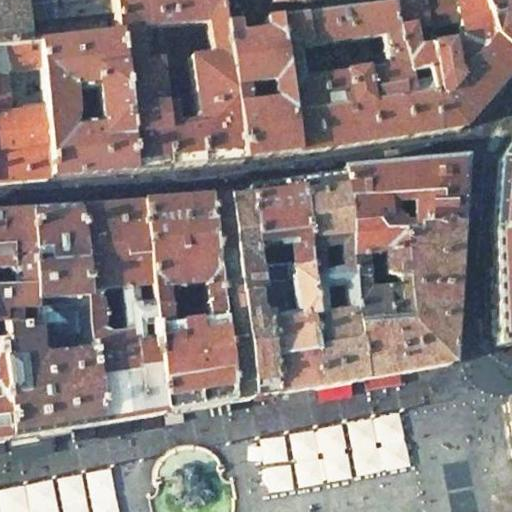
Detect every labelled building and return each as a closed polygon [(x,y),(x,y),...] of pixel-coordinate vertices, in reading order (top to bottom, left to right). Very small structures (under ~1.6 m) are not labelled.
[(21,25),(112,15),(110,0),(0,0),(0,50),(23,48),(21,25)] [(110,0),(112,15),(115,38),(122,107),(128,174),(184,169),(205,167),(239,164),(239,163),(220,28),(221,28),(217,0),(110,0)] [(511,56),(491,40),(478,0),(426,0),(390,5),(406,77),(426,74),(435,135),(458,131),(483,102),(511,68),(511,56)] [(511,56),(511,0),(478,0),(491,40),(511,56)] [(272,21),(291,157),(435,135),(426,74),(406,77),(390,5),(272,21)] [(262,34),(235,37),(233,26),(221,28),(220,28),(239,163),(266,160),(291,157),(272,21),(260,22),(262,34)] [(93,92),(95,110),(122,107),(115,38),(35,47),(41,115),(70,112),(69,95),(93,92)] [(48,180),(41,115),(35,47),(23,48),(0,50),(0,185),(48,181),(48,180)] [(72,128),(70,112),(41,115),(48,180),(128,174),(122,107),(95,110),(96,125),(72,128)] [(511,137),(496,161),(511,159),(511,137)] [(511,159),(496,161),(496,163),(491,235),(511,232),(511,159)] [(359,272),(358,269),(356,259),(383,256),(412,254),(411,228),(456,227),(460,160),(338,172),(338,176),(343,227),(345,272),(359,272)] [(345,272),(343,227),(338,176),(295,183),(305,269),(309,320),(303,321),(314,389),(338,385),(360,382),(347,285),(345,272)] [(243,198),(252,268),(280,265),(277,246),(292,244),(295,268),(288,269),(288,271),(295,270),(305,269),(295,183),(265,187),(243,191),(243,198)] [(272,396),(256,296),(252,268),(243,198),(223,200),(233,293),(249,400),(262,398),(272,396)] [(213,305),(227,404),(240,402),(249,400),(233,293),(223,200),(203,201),(213,305)] [(137,206),(148,299),(149,308),(150,315),(173,312),(171,291),(198,288),(201,307),(213,305),(203,201),(172,204),(169,204),(137,206)] [(73,211),(73,213),(75,263),(80,263),(96,426),(129,421),(161,415),(150,315),(149,308),(131,310),(130,300),(148,299),(137,206),(73,211)] [(0,346),(0,391),(6,441),(44,435),(50,434),(96,426),(80,263),(75,263),(73,213),(27,215),(31,289),(32,328),(0,330),(1,346),(0,346)] [(0,291),(31,289),(27,215),(0,216),(0,291)] [(347,285),(360,382),(391,376),(404,374),(411,373),(447,366),(456,227),(411,228),(412,254),(383,256),(378,266),(379,280),(390,282),(392,290),(380,292),(380,289),(375,289),(375,288),(373,286),(370,286),(368,268),(358,269),(359,272),(345,272),(347,285)] [(511,232),(491,235),(494,347),(511,343),(511,232)] [(309,320),(305,269),(295,270),(288,271),(288,269),(287,264),(280,265),(252,268),(256,296),(272,396),(294,392),(314,389),(303,321),(309,320)] [(0,330),(32,328),(31,289),(0,291),(0,330)] [(150,315),(161,415),(195,409),(227,404),(213,305),(201,307),(203,323),(175,328),(173,312),(150,315)] [(511,404),(502,406),(510,458),(511,457),(511,404)]
